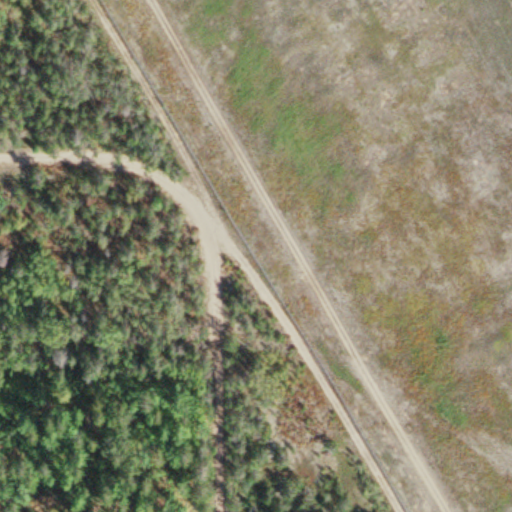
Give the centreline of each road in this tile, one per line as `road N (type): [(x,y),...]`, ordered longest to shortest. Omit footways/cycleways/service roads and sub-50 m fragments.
road 1 (track): [(0,375),(216,369),(369,405),(431,511)]
road 2 (residential): [(216,369),(211,229),(166,182),(115,161),(0,160)]
road 3 (residential): [(217,511),(216,369)]
